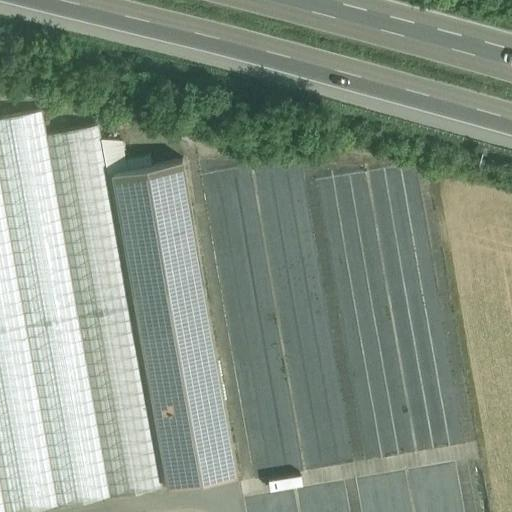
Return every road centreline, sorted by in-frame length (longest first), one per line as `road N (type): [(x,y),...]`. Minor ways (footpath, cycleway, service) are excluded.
road 1 (motorway): [(74,0),(511,115)]
road 2 (motorway): [(511,68),(265,0)]
